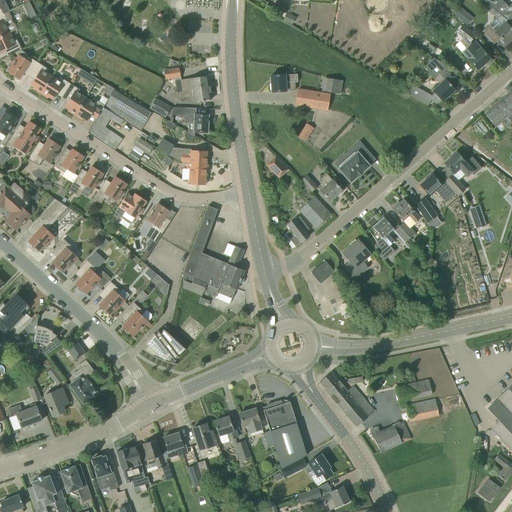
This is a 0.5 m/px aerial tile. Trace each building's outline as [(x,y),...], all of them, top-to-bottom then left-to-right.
[(277,0),(273,9),(284,13),(287,5),(277,0)] [(490,0),(482,0),(500,14),(508,21),(510,23),(510,22),(509,22),(511,18),(511,3),(509,7),(501,0),(493,0),(492,2),(490,0)] [(453,13),(467,24),(473,17),(459,6),(453,13)] [(0,37),(9,33),(9,34),(17,30),(14,23),(13,23),(11,18),(8,11),(4,13),(0,15),(0,37)] [(286,13),(282,20),(292,25),(296,18),(286,13)] [(487,37),(494,44),(500,38),(506,44),(511,38),(511,30),(510,28),(506,23),(508,21),(500,14),(496,18),(489,25),(482,31),(487,37)] [(462,25),(456,32),(469,43),(475,35),(462,25)] [(12,39),(9,34),(9,33),(0,37),(0,52),(7,49),(9,55),(21,49),(16,38),(12,39)] [(118,39),(115,48),(136,54),(139,45),(118,39)] [(483,51),(480,48),(474,42),(462,53),(468,59),(477,70),(490,59),(483,51)] [(30,74),(37,62),(27,56),(24,59),(18,55),(15,60),(14,59),(11,65),(12,65),(8,72),(19,79),(25,70),(30,74)] [(413,85),(408,94),(428,105),(431,101),(437,104),(441,100),(442,101),(455,90),(447,81),(448,80),(450,82),(456,76),(454,75),(456,74),(454,72),(451,69),(433,58),(424,67),(434,78),(440,84),(433,91),(435,93),(432,96),(413,85)] [(41,93),(52,77),(46,73),(48,69),(37,62),(30,74),(36,77),(31,85),(35,88),(34,89),(41,93)] [(191,87),(208,85),(207,76),(181,80),(179,68),(169,69),(164,70),(165,80),(174,78),(175,86),(191,84),(191,87)] [(281,75),(271,76),(272,92),(285,91),(295,90),(295,82),(297,82),(297,74),(294,74),(284,75),(281,75)] [(64,95),(71,84),(60,77),(57,81),(52,77),(41,93),(48,98),(48,97),(53,99),(58,91),(64,95)] [(342,81),(325,78),(323,91),(339,94),(342,81)] [(75,115),(85,98),(79,95),(82,91),(71,84),(64,95),(69,99),(64,107),(68,110),(75,115)] [(210,95),(208,85),(191,87),(191,84),(175,86),(176,92),(192,90),(194,102),(200,101),(210,100),(209,95),(210,95)] [(295,105),(327,110),(329,95),(298,89),(295,105)] [(102,107),(113,114),(123,120),(140,130),(146,119),(150,112),(113,90),(104,105),(102,107)] [(511,90),(511,91),(484,114),(495,127),(506,117),(511,123),(511,122),(511,90)] [(85,98),(75,115),(81,119),(82,118),(86,121),(90,115),(96,119),(97,117),(102,107),(104,105),(93,98),(91,102),(85,98)] [(171,108),(155,99),(149,109),(165,118),(171,108)] [(120,125),(123,120),(113,114),(102,107),(97,117),(96,119),(89,132),(115,150),(122,139),(104,127),(109,119),(120,125)] [(188,123),(188,127),(193,127),(193,131),(207,132),(208,115),(196,115),(196,108),(184,108),(172,107),(171,115),(184,116),(184,123),(188,123)] [(0,132),(5,136),(9,131),(10,132),(13,127),(12,126),(16,119),(5,112),(0,119),(0,132)] [(10,138),(5,146),(13,151),(15,148),(26,155),(33,146),(30,144),(33,141),(34,141),(37,136),(36,135),(40,129),(29,121),(23,130),(17,127),(12,135),(10,138)] [(305,142),(314,128),(306,124),(298,137),(305,142)] [(153,147),(140,138),(135,146),(132,150),(141,156),(144,152),(148,155),(153,147)] [(49,163),(52,158),(53,159),(57,153),(55,153),(60,146),(48,139),(43,148),(37,144),(32,153),(27,159),(38,166),(43,159),(49,163)] [(186,162),(206,163),(206,152),(191,151),(191,149),(173,148),(174,146),(164,140),(158,150),(176,160),(180,162),(186,162)] [(338,169),(350,182),(357,176),(362,172),(369,166),(367,164),(373,159),(359,142),(352,148),(356,153),(338,169)] [(73,173),(76,168),(77,169),(80,164),(79,163),(83,156),(72,149),(66,158),(61,154),(53,166),(64,173),(66,169),(73,173)] [(141,157),(131,151),(127,157),(136,163),(141,157)] [(466,176),(470,173),(473,175),(481,168),(472,157),(466,163),(456,153),(444,163),(453,174),(459,168),(466,176)] [(287,169),(275,157),(267,165),(279,178),(287,169)] [(205,185),(206,163),(186,162),(186,169),(182,169),(182,180),(189,181),(189,184),(205,185)] [(73,183),(68,190),(77,196),(80,195),(86,186),(92,190),(95,185),(96,186),(100,181),(99,180),(103,174),(91,166),(86,175),(80,172),(75,180),(73,183)] [(341,190),(332,180),(332,181),(326,174),(320,179),(326,186),(320,191),(329,201),(341,190)] [(432,174),(420,185),(426,193),(429,196),(434,191),(445,203),(456,194),(444,181),(441,184),(438,182),(432,174)] [(306,175),(301,180),(312,191),(317,187),(306,175)] [(465,190),(451,175),(445,180),(459,195),(465,190)] [(98,191),(96,193),(93,199),(100,204),(104,198),(107,200),(110,197),(116,201),(119,196),(120,197),(124,191),(122,191),(126,184),(115,177),(109,186),(104,182),(98,191)] [(4,206),(6,208),(12,213),(5,221),(15,230),(20,225),(21,226),(31,216),(34,212),(33,208),(23,199),(22,190),(13,182),(9,189),(6,186),(0,191),(0,206),(2,208),(4,206)] [(116,211),(112,216),(116,218),(120,217),(131,224),(135,218),(138,213),(139,214),(143,209),(142,208),(146,201),(135,194),(133,197),(127,193),(123,199),(118,208),(116,211)] [(315,228),(325,218),(330,214),(314,197),(299,210),(315,228)] [(398,201),(391,208),(392,209),(399,217),(402,221),(408,215),(414,223),(420,218),(413,211),(410,207),(403,199),(402,198),(398,201)] [(424,198),(414,205),(417,209),(422,216),(427,223),(436,216),(437,216),(424,198)] [(450,200),(454,213),(462,211),(458,198),(450,200)] [(45,247),(54,236),(47,230),(67,207),(54,199),(28,227),(35,234),(28,242),(38,251),(43,246),(45,247)] [(156,243),(168,224),(163,220),(169,211),(157,204),(153,210),(152,209),(148,215),(150,215),(146,221),(152,224),(145,236),(156,243)] [(469,207),(475,228),(486,225),(480,204),(469,207)] [(183,273),(183,288),(202,295),(203,292),(214,297),(215,298),(217,292),(231,298),(235,289),(236,290),(243,271),(236,268),(244,250),(243,249),(235,246),(228,264),(201,253),(217,209),(207,206),(183,273)] [(309,229),(303,221),(299,216),(288,225),(291,229),(285,234),(295,247),(308,236),(305,232),(309,229)] [(393,228),(383,217),(372,227),(375,231),(371,234),(379,247),(375,251),(384,260),(394,251),(389,245),(394,241),(387,234),(393,228)] [(409,238),(415,233),(404,221),(399,226),(409,238)] [(399,226),(394,231),(404,243),(403,243),(409,250),(414,245),(408,239),(409,238),(399,226)] [(68,268),(77,258),(70,251),(73,248),(63,239),(60,243),(53,250),(59,255),(51,263),(62,273),(67,267),(68,268)] [(370,254),(368,252),(363,246),(363,245),(361,243),(361,244),(357,240),(342,253),(350,262),(344,267),(354,279),(367,268),(362,262),(370,254)] [(511,257),(509,257),(502,281),(511,284),(511,257)] [(82,277),(75,284),(85,294),(90,288),(92,289),(96,285),(101,289),(108,281),(103,277),(101,279),(94,273),(97,270),(87,260),(83,264),(76,271),(82,277)] [(325,261),(311,272),(320,284),(334,272),(325,261)] [(157,274),(152,281),(157,285),(163,279),(157,274)] [(120,291),(110,281),(107,285),(100,293),(106,298),(98,306),(109,315),(114,309),(115,311),(124,300),(128,296),(128,294),(123,289),(122,289),(120,291)] [(142,291),(139,294),(143,299),(147,295),(142,291)] [(0,320),(9,329),(12,327),(17,331),(20,328),(31,318),(25,312),(29,307),(26,305),(15,294),(10,299),(5,305),(2,303),(1,304),(0,304),(0,320)] [(360,302),(368,320),(380,314),(372,297),(360,302)] [(139,332),(148,322),(141,315),(144,312),(134,303),(124,314),(129,319),(122,327),(132,336),(138,331),(139,332)] [(344,303),(337,306),(339,312),(347,309),(344,303)] [(36,316),(23,329),(27,333),(35,333),(36,334),(34,342),(38,343),(46,347),(41,352),(44,356),(59,346),(52,340),(54,338),(57,335),(52,332),(53,331),(50,330),(48,329),(46,328),(43,327),(41,326),(38,326),(37,325),(38,318),(36,316)] [(161,360),(163,361),(168,363),(172,358),(174,361),(178,357),(177,356),(183,349),(184,350),(185,349),(177,342),(163,329),(162,330),(163,331),(161,334),(158,330),(153,334),(154,335),(147,344),(152,349),(148,353),(153,356),(155,358),(158,359),(161,360)] [(76,340),(65,347),(70,354),(74,361),(85,353),(81,347),(76,340)] [(77,380),(69,385),(77,396),(83,404),(90,398),(94,396),(92,394),(96,391),(86,377),(93,372),(85,361),(77,366),(80,369),(73,374),(73,375),(77,380)] [(63,380),(54,368),(47,373),(56,385),(63,380)] [(319,382),(324,388),(327,386),(328,388),(338,380),(331,372),(319,382)] [(352,385),(363,382),(362,376),(347,379),(348,383),(352,385)] [(347,392),(338,380),(328,388),(327,386),(324,388),(330,396),(340,409),(340,408),(356,427),(363,420),(374,412),(353,387),(347,392)] [(395,387),(398,402),(399,407),(405,406),(404,400),(431,394),(428,380),(395,387)] [(36,387),(33,381),(27,383),(29,389),(34,402),(41,399),(36,387)] [(511,384),(486,409),(499,422),(491,429),(511,450),(511,384)] [(68,403),(64,394),(61,388),(44,395),(45,399),(49,408),(48,408),(49,411),(50,411),(52,416),(64,411),(62,405),(65,403),(66,404),(68,403)] [(96,397),(83,404),(89,415),(103,408),(96,397)] [(409,422),(438,415),(435,399),(406,406),(409,422)] [(278,470),(307,455),(302,440),(289,402),(283,404),(282,401),(281,401),(280,400),(276,401),(276,403),(272,404),(271,403),(267,404),(267,406),(262,407),(276,450),(269,452),(276,474),(279,473),(278,470)] [(22,412),(19,405),(8,409),(11,416),(16,414),(17,419),(21,428),(41,421),(38,411),(35,404),(29,406),(30,409),(22,412)] [(248,410),(238,414),(241,423),(245,434),(262,429),(258,418),(255,408),(253,409),(253,408),(248,409),(248,410)] [(216,421),(214,421),(217,431),(218,436),(220,441),(222,443),(224,443),(229,442),(228,440),(237,437),(236,433),(233,423),(230,424),(228,417),(221,419),(221,418),(216,420),(216,421)] [(380,452),(410,439),(404,425),(403,422),(380,432),(377,426),(370,430),(380,452)] [(217,445),(215,440),(212,430),(208,432),(205,424),(194,428),(194,427),(192,428),(199,450),(217,445)] [(269,431),(262,433),(267,446),(273,444),(269,431)] [(165,437),(163,437),(166,447),(167,451),(176,449),(178,456),(188,453),(186,448),(183,439),(181,439),(178,432),(170,435),(170,434),(165,436),(165,437)] [(164,467),(158,449),(155,440),(143,444),(148,460),(154,458),(158,469),(164,467)] [(241,460),(250,457),(244,441),(235,444),(241,460)] [(145,477),(135,446),(127,448),(116,452),(126,484),(132,482),(134,488),(149,483),(147,476),(145,477)] [(320,454),(307,463),(317,476),(312,479),(317,485),(332,474),(329,468),(330,468),(320,454)] [(493,459),(503,468),(497,475),(504,481),(511,471),(511,465),(498,454),(493,459)] [(94,459),(92,459),(95,469),(98,477),(105,474),(110,490),(118,487),(114,475),(111,466),(108,467),(105,457),(101,458),(100,456),(98,457),(97,456),(94,457),(94,459)] [(286,467),(290,475),(306,466),(302,458),(286,467)] [(204,460),(197,463),(202,478),(209,476),(204,460)] [(197,465),(187,468),(194,488),(204,485),(197,465)] [(64,470),(59,471),(68,493),(69,492),(70,491),(79,496),(82,502),(91,499),(86,483),(81,484),(74,466),(70,468),(69,467),(68,467),(68,466),(67,466),(66,466),(66,467),(65,467),(65,468),(64,468),(64,469),(64,470)] [(161,468),(166,481),(172,478),(168,466),(161,468)] [(279,470),(284,478),(290,475),(286,467),(279,470)] [(276,481),(282,478),(279,473),(276,474),(273,476),(276,481)] [(27,488),(35,511),(56,511),(57,511),(68,511),(61,491),(55,493),(51,481),(49,475),(43,477),(42,476),(36,478),(36,480),(30,482),(32,486),(27,488)] [(489,501),(499,488),(488,480),(478,493),(489,501)] [(342,486),(329,492),(330,493),(323,495),(326,502),(325,502),(329,510),(349,501),(342,486)] [(321,498),(318,488),(297,494),(300,505),(321,498)] [(23,506),(22,504),(18,495),(0,502),(2,507),(0,508),(0,511),(20,511),(21,511),(20,508),(23,506)] [(267,504),(269,511),(276,511),(273,502),(267,504)]
